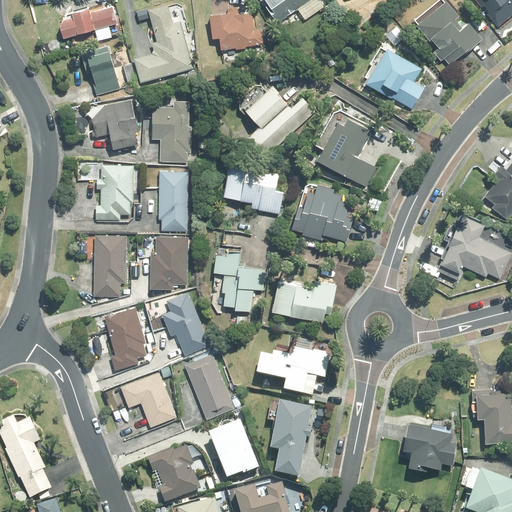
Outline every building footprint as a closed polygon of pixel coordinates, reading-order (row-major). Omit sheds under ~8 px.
[(86,1),(70,6),(72,12),(62,14),(58,20),(62,34),(77,30),(77,28),(93,23),(93,25),(116,18),(110,0),(88,7),(86,1)] [(166,0),(161,0),(146,4),(156,37),(150,39),(152,46),(150,51),(132,56),(140,82),(193,66),(178,16),(172,18),(166,0)] [(226,6),(208,8),(210,33),(218,32),(219,45),(234,44),(234,46),(245,45),(244,43),(262,42),(260,25),(252,26),(250,8),(249,9),(248,0),(236,2),(235,0),(231,0),(225,1),(226,6)] [(265,0),(264,1),(277,19),(303,0),(265,0)] [(437,0),(414,19),(435,43),(431,46),(439,56),(442,53),(448,60),(455,54),(456,55),(481,34),(466,16),(460,22),(454,14),(458,11),(448,0),(437,0)] [(511,0),(478,0),(497,22),(511,8),(511,0)] [(365,8),(359,13),(364,19),(370,14),(365,8)] [(119,87),(106,40),(79,47),(85,69),(89,68),(96,93),(98,93),(100,99),(106,97),(105,91),(119,87)] [(394,100),(411,110),(412,110),(424,88),(414,83),(422,69),(388,50),(368,83),(366,85),(380,93),(381,93),(391,100),(392,98),(394,100)] [(130,60),(122,63),(126,80),(135,78),(130,60)] [(70,73),(64,75),(67,82),(73,80),(70,73)] [(270,80),(243,104),(258,120),(244,133),(264,155),(314,108),(299,92),(290,101),(270,80)] [(90,112),(93,127),(90,127),(92,134),(109,131),(111,143),(112,142),(113,148),(137,143),(133,126),(136,125),(134,110),(132,111),(130,96),(102,101),(90,112)] [(151,135),(159,135),(159,159),(187,160),(188,150),(190,150),(190,124),(187,124),(188,98),(172,97),(172,103),(151,103),(151,135)] [(316,154),(366,183),(377,164),(354,150),(369,125),(346,111),(342,118),(338,116),(316,154)] [(497,172),(483,191),(494,199),(490,204),(506,216),(511,207),(511,151),(504,162),(498,157),(491,167),(497,172)] [(282,187),(273,186),(276,168),(228,158),(222,190),(252,196),(250,204),(278,209),(282,187)] [(133,161),(100,162),(100,175),(96,175),(96,186),(99,186),(100,202),(94,202),(95,217),(120,217),(120,213),(130,212),(130,200),(133,200),(133,161)] [(161,216),(161,229),(186,229),(187,167),(158,167),(157,216),(161,216)] [(344,205),(348,196),(340,194),(341,190),(332,187),(333,184),(315,178),(313,186),(306,184),(300,200),(296,199),(288,222),(302,227),(301,230),(322,237),(324,230),(345,237),(353,214),(347,211),(349,207),(344,205)] [(438,258),(439,258),(435,267),(459,279),(466,264),(485,273),(487,270),(499,276),(511,249),(478,233),(484,219),(464,209),(459,221),(455,219),(446,239),(447,239),(438,258)] [(93,231),(93,293),(119,293),(119,280),(125,280),(125,231),(93,231)] [(149,249),(149,286),(173,287),(173,282),(187,282),(187,234),(155,233),(155,249),(149,249)] [(233,302),(233,304),(250,308),(253,286),(263,287),(266,266),(243,261),(243,258),(237,257),(239,244),(225,242),(225,250),(214,248),(212,266),(223,268),(220,288),(223,288),(222,301),(233,302)] [(269,305),(322,317),(324,309),(328,310),(335,280),(313,275),(311,283),(276,275),(269,305)] [(169,307),(161,310),(170,332),(175,330),(184,353),(208,343),(186,288),(165,296),(169,307)] [(136,355),(146,352),(142,340),(144,340),(134,304),(103,312),(114,352),(110,353),(114,367),(137,361),(136,355)] [(284,375),(281,385),(301,390),(306,371),(324,375),(329,352),(292,343),(290,351),(272,346),(271,351),(258,348),(254,368),(284,375)] [(212,350),(183,361),(205,417),(234,406),(212,350)] [(167,364),(160,366),(163,375),(169,373),(167,364)] [(158,368),(119,382),(127,403),(139,398),(149,424),(176,415),(158,368)] [(499,385),(471,386),(472,412),(482,412),(483,438),(511,437),(511,420),(510,388),(499,388),(499,385)] [(238,395),(232,397),(235,406),(241,404),(238,395)] [(278,445),(273,467),(297,472),(305,433),(309,434),(310,426),(307,425),(311,404),(278,397),(268,443),(278,445)] [(425,402),(424,410),(435,411),(435,404),(425,402)] [(36,439),(42,436),(32,413),(20,419),(16,410),(1,417),(3,424),(0,425),(0,428),(7,446),(6,446),(19,475),(21,475),(31,496),(54,485),(44,465),(47,464),(36,439)] [(207,428),(225,474),(241,468),(242,471),(257,465),(238,416),(207,428)] [(401,446),(410,448),(406,465),(425,469),(426,465),(439,469),(441,463),(451,465),(456,443),(449,441),(451,432),(407,421),(401,446)] [(188,462),(191,461),(185,444),(173,448),(172,445),(147,454),(152,468),(156,467),(162,483),(158,485),(164,500),(200,486),(193,467),(191,468),(188,462)] [(480,510),(479,511),(511,511),(511,476),(478,464),(477,466),(470,464),(463,483),(470,485),(463,504),(480,510)] [(288,511),(282,479),(266,483),(268,493),(256,496),(254,483),(234,487),(239,511),(236,511),(235,511),(268,511),(273,511),(288,511)] [(218,511),(213,494),(175,506),(177,511),(218,511)] [(40,509),(28,511),(62,511),(58,495),(37,502),(40,509)]
